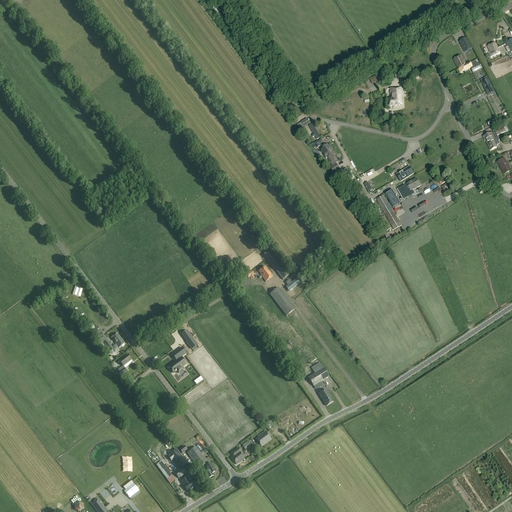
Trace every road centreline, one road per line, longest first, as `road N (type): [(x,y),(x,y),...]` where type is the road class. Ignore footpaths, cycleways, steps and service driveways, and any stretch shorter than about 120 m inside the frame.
road 1 (unclassified): [(511,197),(484,170),(435,53),(440,39),(511,4)]
road 2 (unclassified): [(138,350),(0,168)]
road 3 (unclassified): [(365,401),(511,306)]
road 4 (unclassified): [(237,478),(138,350)]
road 5 (unclassified): [(237,478),(365,401)]
road 6 (unclassified): [(138,350),(255,281)]
road 7 (unclassified): [(365,401),(286,296)]
